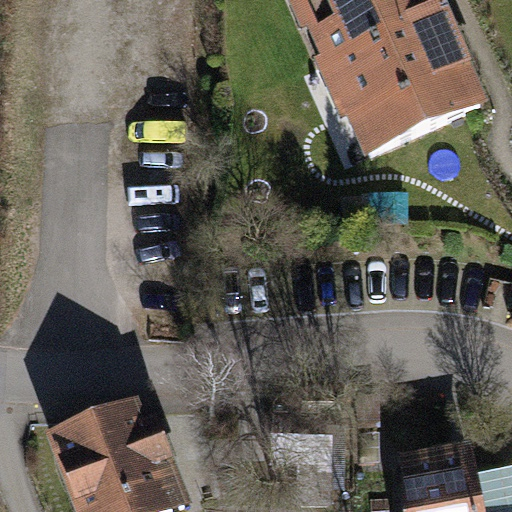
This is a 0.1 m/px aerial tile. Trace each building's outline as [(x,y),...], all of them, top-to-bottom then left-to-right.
[(293,0),(365,156),(489,100),(443,0),(293,0)] [(407,194),(369,196),(371,227),(408,225),(407,194)] [(364,421),(381,420),(381,396),(363,397),(364,421)] [(139,398),(46,433),(75,511),(166,511),(192,503),(159,414),(147,418),(139,398)] [(335,435),(271,435),(271,466),(301,466),(301,509),(335,508),(335,435)] [(474,442),(402,455),(405,511),(487,511),(480,474),(474,442)] [(511,511),(511,467),(480,474),(487,511),(511,511)]
